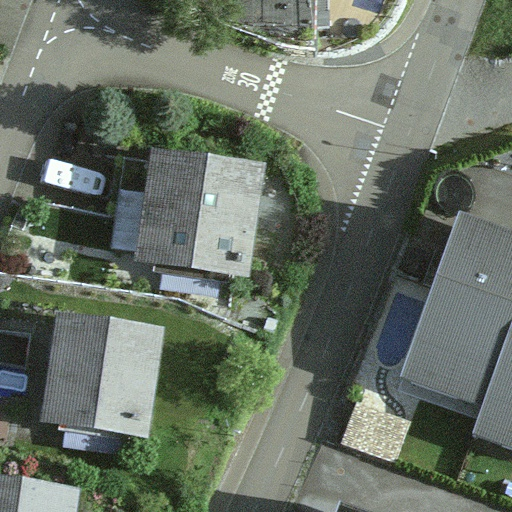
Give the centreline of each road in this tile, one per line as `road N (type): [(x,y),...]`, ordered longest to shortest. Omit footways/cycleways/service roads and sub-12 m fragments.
road 1 (residential): [(415,138),(260,511)]
road 2 (residential): [(415,138),(66,20)]
road 3 (residential): [(66,20),(0,184)]
road 4 (residential): [(467,0),(415,138)]
